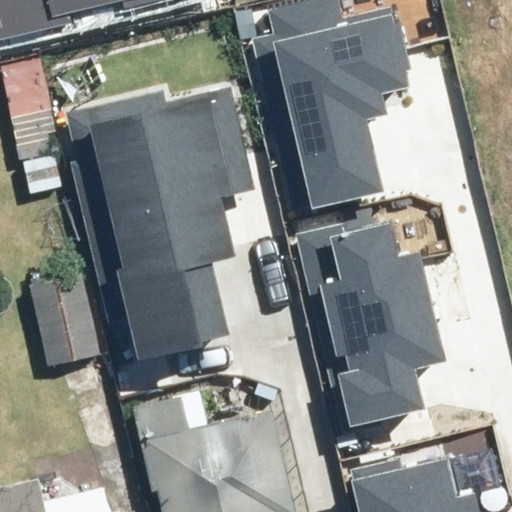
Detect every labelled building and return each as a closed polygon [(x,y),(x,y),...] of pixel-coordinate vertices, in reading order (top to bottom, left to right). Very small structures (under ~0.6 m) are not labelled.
[(0,0),(0,38),(1,41),(188,0),(0,0)] [(279,0),(285,26),(267,30),(299,197),(395,179),(381,108),(404,104),(400,84),(417,81),(402,3),(342,14),(339,0),(279,0)] [(46,77),(9,85),(31,194),(69,186),(46,77)] [(136,306),(145,346),(210,333),(193,256),(252,244),(218,87),(175,96),(172,80),(70,102),(115,310),(136,306)] [(393,206),(303,228),(350,418),(432,398),(421,357),(456,348),(428,237),(402,243),(393,206)] [(80,271),(35,282),(54,362),(99,352),(80,271)] [(137,402),(163,511),(304,511),(279,406),(193,427),(184,391),(137,402)] [(441,441),(351,464),(363,511),(486,511),(476,472),(450,479),(441,441)] [(49,511),(41,476),(0,485),(0,511),(49,511)]
